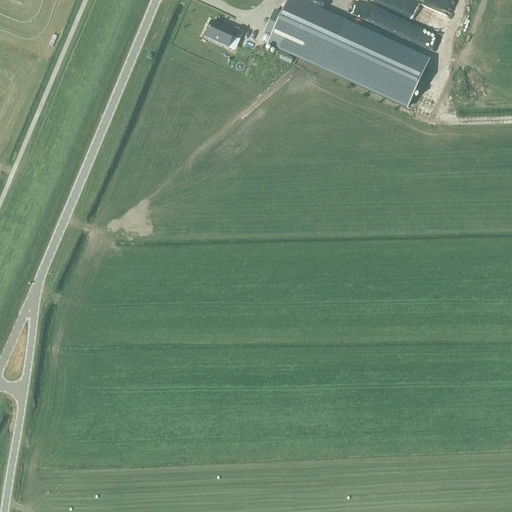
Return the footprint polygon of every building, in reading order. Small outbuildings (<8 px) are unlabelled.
[(264,34),(271,37),(268,45),(407,108),(428,61),(292,0),(288,0),(282,15),(274,11),(264,34)] [(434,11),(442,17),(448,9),(441,3),(434,11)] [(208,30),(204,38),(216,43),(227,48),(230,43),(233,37),(236,39),(240,40),(241,36),(243,32),(239,30),(235,29),(235,30),(234,32),(223,27),(212,22),(208,30)] [(434,33),(428,46),(435,49),(441,37),(434,33)] [(511,127),(450,129),(450,142),(511,141),(511,127)]
